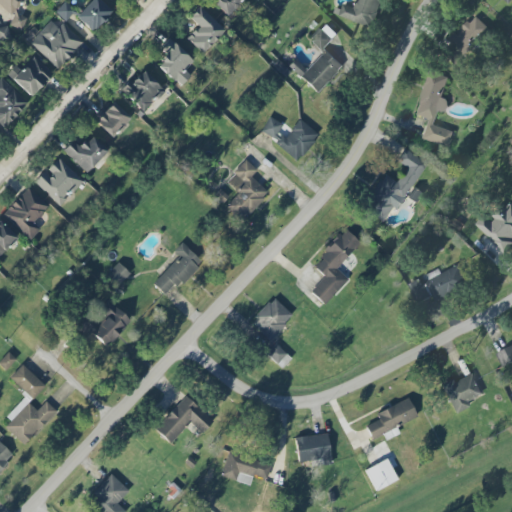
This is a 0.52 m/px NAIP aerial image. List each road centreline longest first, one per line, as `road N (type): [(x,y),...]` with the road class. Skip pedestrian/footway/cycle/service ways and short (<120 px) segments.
road 1 (residential): [(31,511),(336,183),(363,148),(410,29),(431,0)]
road 2 (residential): [(186,343),(239,387),(307,402),(365,380),(511,300)]
road 3 (residential): [(160,0),(0,170)]
road 4 (residential): [(115,420),(6,316)]
